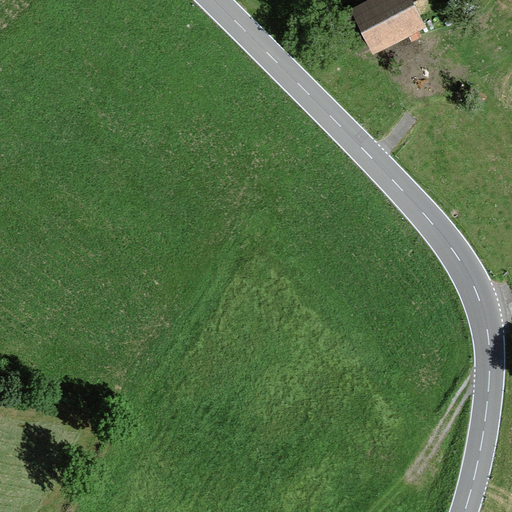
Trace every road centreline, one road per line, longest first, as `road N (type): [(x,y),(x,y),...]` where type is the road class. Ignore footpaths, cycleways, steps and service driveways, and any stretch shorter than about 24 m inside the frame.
road 1 (tertiary): [(209,0),(445,240),(473,293),(490,381),(464,511)]
road 2 (unknown): [(374,511),(472,386),(490,381)]
